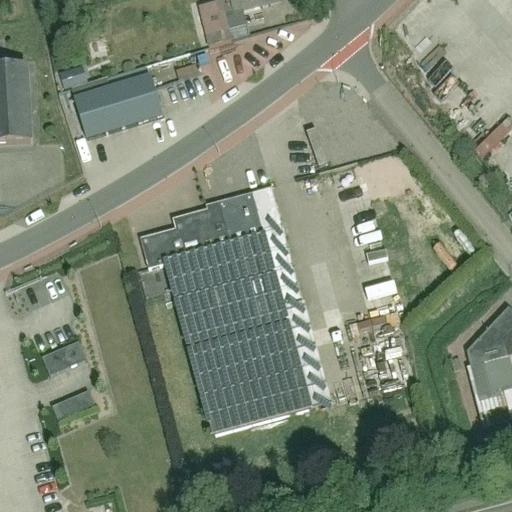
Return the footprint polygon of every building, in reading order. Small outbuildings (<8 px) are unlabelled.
[(280,6),(278,0),(228,0),(229,2),(197,11),(208,50),(249,38),(243,17),(280,6)] [(0,72),(0,150),(30,148),(25,71),(0,72)] [(148,78),(71,101),(85,145),(161,123),(148,78)] [(163,270),(210,439),(333,405),(273,189),(204,208),(206,216),(170,226),(172,235),(140,244),(149,275),(163,270)] [(463,356),(478,432),(511,422),(511,316),(507,311),(463,356)] [(41,362),(48,378),(86,361),(79,345),(41,362)] [(393,388),(383,350),(326,365),(335,402),(393,388)] [(50,411),(55,423),(94,406),(89,394),(50,411)]
